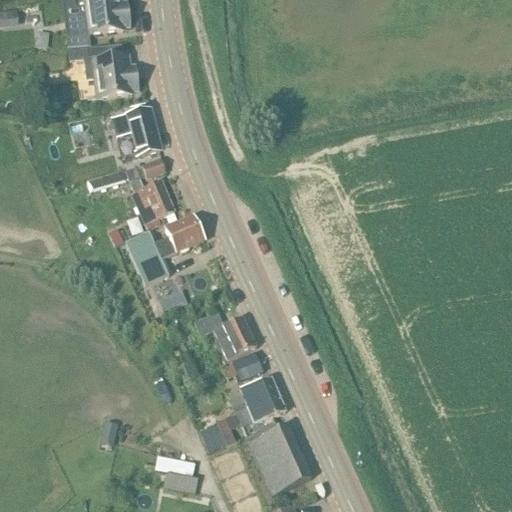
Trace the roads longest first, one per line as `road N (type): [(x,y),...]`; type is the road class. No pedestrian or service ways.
road 1 (secondary): [(350,511),(191,153),(159,0)]
road 2 (track): [(180,421),(106,280),(0,255)]
road 3 (track): [(297,173),(247,167),(234,152),(191,0)]
